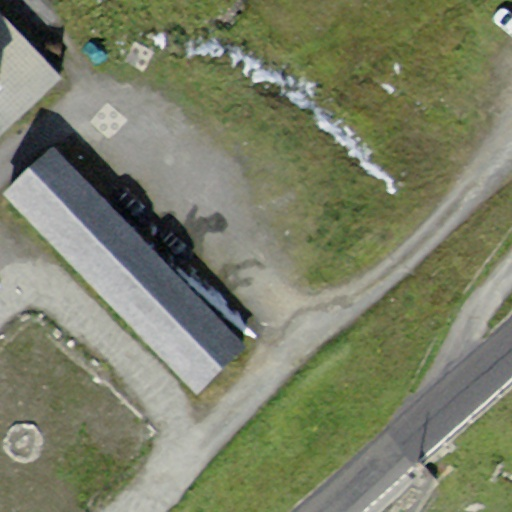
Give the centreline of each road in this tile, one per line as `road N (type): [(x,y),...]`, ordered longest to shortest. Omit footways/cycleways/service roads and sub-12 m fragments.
road 1 (primary): [(511,346),(328,511)]
road 2 (track): [(0,171),(107,90)]
